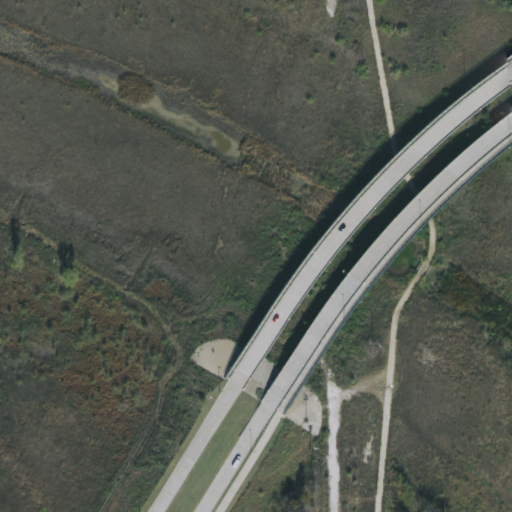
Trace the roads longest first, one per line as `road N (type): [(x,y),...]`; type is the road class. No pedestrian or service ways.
road 1 (secondary): [(511,65),(419,147),(309,268),(234,386)]
road 2 (secondary): [(274,409),(308,340),(377,248),(511,127)]
road 3 (secondary): [(234,386),(160,511)]
road 4 (secondary): [(208,511),(274,409)]
